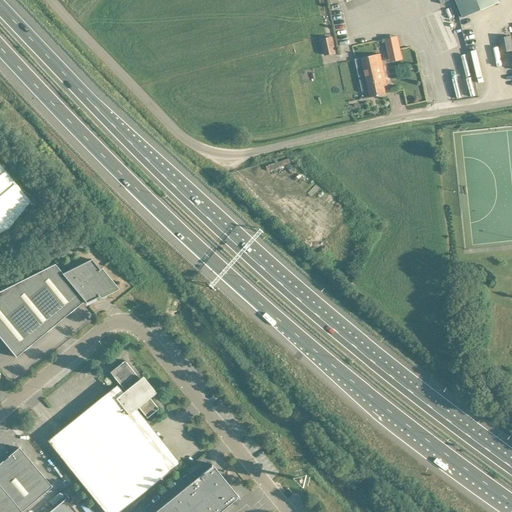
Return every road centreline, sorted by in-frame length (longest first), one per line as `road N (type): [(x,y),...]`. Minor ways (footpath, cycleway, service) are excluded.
road 1 (motorway): [(511,466),(361,353),(230,239),(0,6)]
road 2 (motorway): [(0,46),(270,312),(511,501)]
road 3 (unclassified): [(511,97),(211,153),(193,147),(53,0)]
road 4 (unclassified): [(297,511),(140,320),(103,324),(0,408)]
road 5 (unknown): [(234,434),(141,511)]
